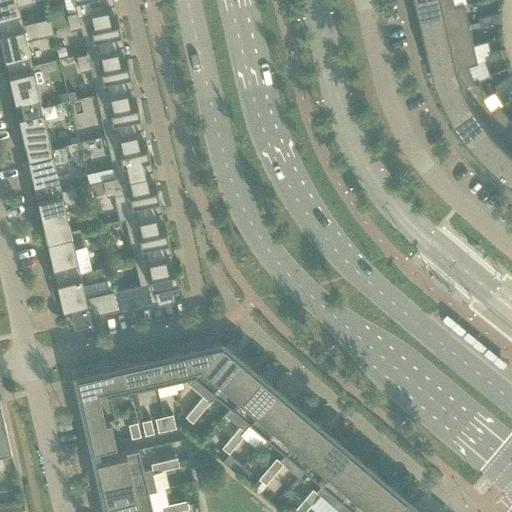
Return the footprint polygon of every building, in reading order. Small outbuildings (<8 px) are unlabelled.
[(0,0),(0,27),(22,23),(17,1),(22,0),(0,0)] [(73,0),(75,7),(76,11),(76,12),(106,5),(113,3),(112,0),(73,0)] [(417,0),(421,14),(455,6),(464,3),(466,3),(465,0),(417,0)] [(62,3),(47,6),(50,17),(64,14),(62,3)] [(425,34),(469,24),(464,3),(455,6),(421,14),(425,34)] [(116,17),(109,19),(106,5),(76,12),(66,14),(69,30),(80,27),(86,53),(75,55),(75,56),(123,45),(116,17)] [(496,13),(487,15),(489,24),(498,22),(496,13)] [(480,26),(489,24),(487,15),(478,17),(480,26)] [(22,23),(0,27),(0,42),(0,43),(7,70),(31,64),(25,40),(53,33),(49,17),(22,23)] [(430,54),(474,44),(469,24),(425,34),(430,54)] [(435,75),(469,65),(478,63),(474,44),(430,54),(435,75)] [(96,96),(125,89),(132,87),(126,59),(119,60),(116,47),(123,45),(75,56),(79,71),(90,69),(96,96)] [(64,46),(56,48),(59,59),(67,57),(64,46)] [(495,61),(504,58),(501,50),(492,53),(495,61)] [(492,53),(484,55),(486,64),(495,61),(492,53)] [(7,70),(1,71),(4,85),(10,84),(16,112),(41,106),(31,64),(7,70)] [(469,65),(435,75),(435,77),(442,96),(475,81),(469,65)] [(507,89),(511,85),(511,79),(510,76),(502,81),(507,89)] [(475,81),(442,96),(443,98),(452,115),(483,98),(488,96),(479,79),(475,81)] [(502,81),(495,85),(499,93),(507,89),(502,81)] [(105,137),(135,130),(142,128),(136,100),(128,102),(125,89),(96,96),(105,137)] [(74,91),(66,92),(68,100),(76,99),(74,91)] [(66,92),(58,94),(60,102),(68,100),(66,92)] [(483,98),(452,115),(453,117),(465,134),(493,112),(483,98)] [(16,112),(10,113),(14,127),(19,126),(26,153),(50,147),(41,106),(16,112)] [(479,150),(509,123),(511,120),(511,119),(500,106),(493,112),(465,134),(466,135),(479,150)] [(495,165),(511,143),(511,126),(509,123),(479,150),(480,152),(495,165)] [(115,178),(144,172),(152,170),(145,142),(138,143),(135,130),(105,137),(113,170),(115,177),(115,178)] [(510,179),(511,176),(511,143),(495,165),(510,179)] [(50,147),(26,153),(20,154),(23,168),(29,167),(35,195),(60,189),(54,164),(68,161),(64,145),(50,148),(50,147)] [(113,170),(86,176),(87,181),(88,184),(88,185),(90,184),(102,182),(102,181),(115,178),(115,177),(113,170)] [(115,178),(102,181),(106,196),(118,193),(124,220),(154,213),(160,212),(161,211),(155,183),(154,184),(147,185),(144,172),(130,175),(115,178)] [(102,182),(90,184),(93,196),(104,193),(102,182)] [(35,195),(30,196),(33,210),(39,209),(45,236),(69,230),(64,206),(77,203),(74,186),(60,189),(35,195)] [(164,225),(157,226),(154,213),(124,220),(134,261),(149,258),(163,255),(171,253),(164,225)] [(45,236),(39,237),(42,252),(48,250),(55,278),(79,272),(69,230),(45,236)] [(139,285),(112,291),(116,309),(167,297),(165,285),(178,283),(174,266),(167,268),(166,268),(163,255),(149,258),(134,261),(139,285)] [(55,278),(49,279),(52,293),(58,292),(65,321),(116,309),(112,291),(85,297),(79,272),(55,278)] [(167,297),(167,298),(181,295),(181,293),(180,293),(178,283),(165,285),(167,297)] [(164,383),(191,377),(193,376),(221,343),(219,341),(204,345),(205,348),(175,355),(175,352),(158,356),(164,383)] [(207,399),(212,392),(211,392),(240,358),(239,358),(237,361),(229,354),(232,352),(221,343),(193,376),(191,377),(187,382),(203,395),(207,399)] [(123,392),(164,383),(158,356),(157,356),(158,359),(135,365),(134,361),(117,365),(123,392)] [(212,392),(229,407),(258,374),(257,373),(255,376),(248,370),(250,367),(240,358),(211,392),(212,392)] [(93,370),(76,375),(82,402),(86,401),(110,396),(123,392),(117,365),(116,365),(117,369),(94,374),(93,370)] [(243,430),(248,423),(276,390),(275,389),(273,392),(266,385),(268,383),(258,374),(229,407),(224,413),(243,430)] [(248,423),(266,439),(294,405),(294,404),(292,407),(284,401),(287,398),(276,390),(248,423)] [(203,395),(193,406),(200,412),(215,395),(212,392),(207,399),(203,395)] [(110,396),(86,401),(91,424),(87,425),(92,447),(114,442),(109,418),(114,417),(110,396)] [(266,439),(284,454),(313,421),(312,420),(310,423),(303,417),(305,414),(294,405),(266,439)] [(0,454),(11,452),(0,406),(0,454)] [(200,412),(193,406),(185,416),(192,422),(200,412)] [(172,414),(163,416),(166,430),(175,428),(172,414)] [(166,430),(163,416),(154,418),(157,432),(166,430)] [(141,421),(144,435),(153,433),(150,419),(141,421)] [(298,476),(303,470),(331,436),(330,435),(328,438),(321,432),(323,429),(313,421),(284,454),(279,460),(298,476)] [(128,424),(131,438),(140,436),(137,422),(128,424)] [(266,439),(248,423),(243,430),(246,433),(243,436),(258,448),(266,439)] [(239,427),(230,437),(237,443),(243,436),(246,433),(243,430),(239,427)] [(303,470),(320,485),(321,485),(349,452),(349,451),(346,454),(339,448),(342,445),(331,436),(303,470)] [(237,443),(230,437),(221,447),(228,453),(237,443)] [(99,457),(103,478),(143,469),(138,448),(99,457)] [(319,494),(334,507),(368,467),(367,466),(365,469),(358,463),(360,460),(349,452),(321,485),(320,485),(315,491),(319,494)] [(176,457),(163,460),(165,469),(179,466),(188,463),(187,459),(178,462),(176,457)] [(275,458),(267,468),(274,474),(282,464),(275,458)] [(235,459),(229,467),(235,473),(242,465),(235,459)] [(165,469),(163,460),(150,464),(152,472),(165,469)] [(243,465),(236,473),(244,479),(250,472),(243,465)] [(103,478),(108,499),(155,488),(151,467),(143,469),(103,478)] [(340,511),(361,511),(386,483),(385,482),(383,485),(376,479),(378,476),(368,467),(334,507),(340,511)] [(274,474),(267,468),(258,478),(261,481),(265,484),(272,475),(274,474)] [(272,475),(265,484),(273,491),(280,482),(272,475)] [(258,478),(251,486),(255,489),(261,481),(258,478)] [(386,483),(361,511),(393,511),(403,501),(394,494),(396,491),(386,483)] [(108,499),(111,511),(149,511),(152,511),(148,492),(156,490),(155,488),(108,499)] [(312,489),(303,499),(310,505),(319,495),(312,489)] [(310,505),(318,511),(329,511),(334,507),(319,494),(319,495),(310,505)] [(304,511),(310,505),(303,499),(294,509),(297,511),(304,511)] [(186,500),(173,503),(175,511),(188,509),(186,500)] [(173,511),(175,511),(173,503),(160,506),(161,511),(173,511)]
